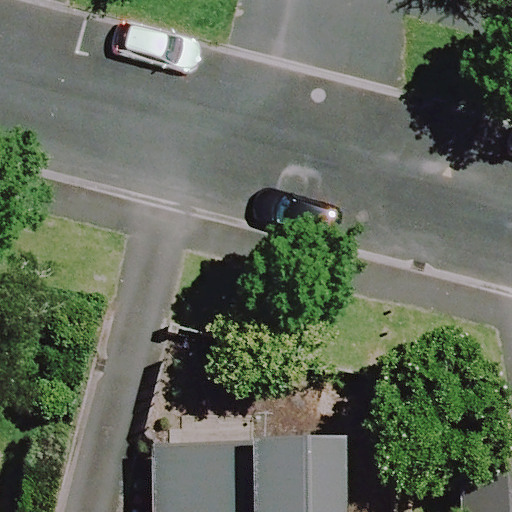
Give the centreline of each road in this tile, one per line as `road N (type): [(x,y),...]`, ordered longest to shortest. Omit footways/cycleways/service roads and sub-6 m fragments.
road 1 (residential): [(511,203),(0,74)]
road 2 (unknown): [(123,105),(61,511)]
road 3 (unknown): [(277,144),(279,0)]
